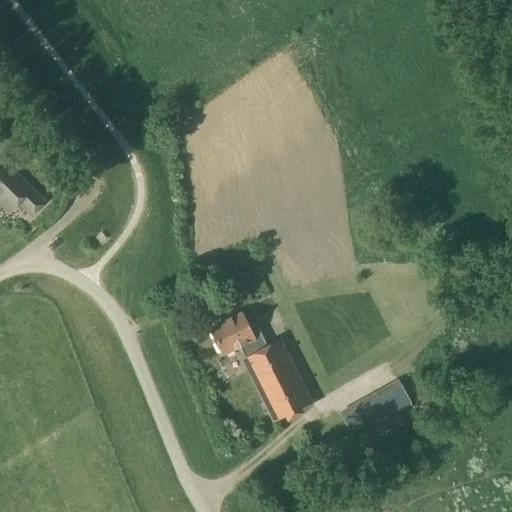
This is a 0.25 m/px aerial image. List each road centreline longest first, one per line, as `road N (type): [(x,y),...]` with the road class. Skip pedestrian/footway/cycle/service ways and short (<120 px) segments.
road 1 (unclassified): [(3,270),(63,271),(101,299),(124,332),(206,511)]
road 2 (track): [(89,181),(76,148),(0,57)]
road 3 (unclassified): [(3,270),(71,214),(89,181)]
